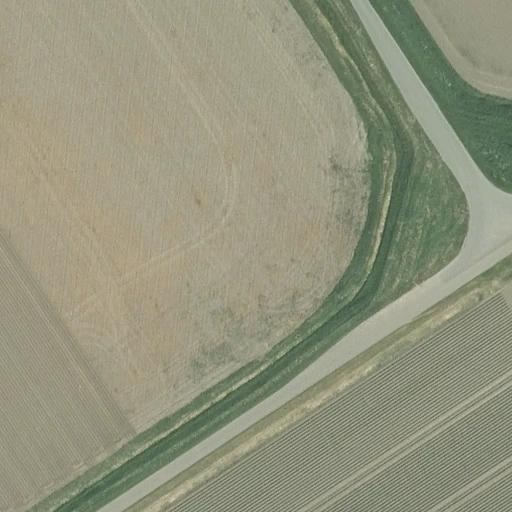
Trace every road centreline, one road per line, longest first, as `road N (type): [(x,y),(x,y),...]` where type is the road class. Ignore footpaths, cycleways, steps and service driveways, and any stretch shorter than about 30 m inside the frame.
road 1 (unclassified): [(104,511),(508,239)]
road 2 (unclassified): [(508,239),(351,0)]
